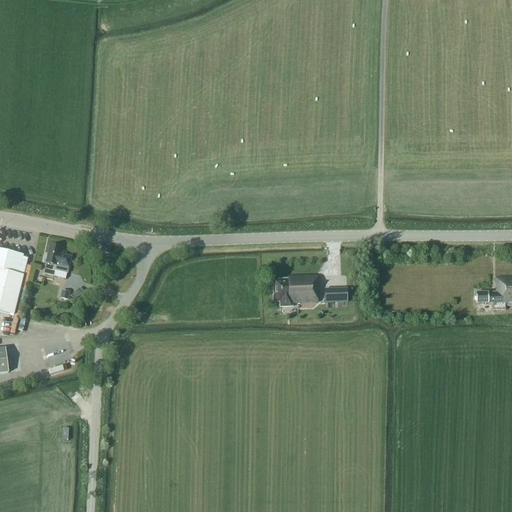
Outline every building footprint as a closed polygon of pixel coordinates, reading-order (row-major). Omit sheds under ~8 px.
[(59,255),(60,249),(50,246),(48,257),(45,258),(44,264),(46,264),(44,275),(53,277),(55,271),(67,274),(71,258),(59,255)] [(0,250),(0,313),(13,317),(23,277),(18,276),(23,256),(0,250)] [(317,303),(317,277),(288,278),(288,281),(274,282),(275,302),(280,302),(280,307),(292,307),(291,304),(317,303)] [(511,306),(511,277),(495,278),(496,294),(488,294),(488,293),(476,294),(476,304),(488,304),(492,304),(492,311),(506,310),(505,307),(511,306)] [(76,300),(84,292),(80,288),(72,296),(76,300)] [(68,301),(70,293),(61,291),(60,299),(68,301)] [(42,338),(55,337),(55,332),(43,333),(43,329),(56,328),(55,323),(41,324),(42,338)] [(0,350),(0,374),(8,374),(5,350),(0,350)]
